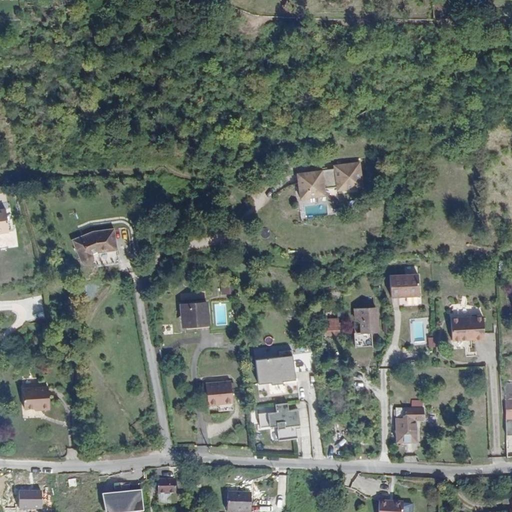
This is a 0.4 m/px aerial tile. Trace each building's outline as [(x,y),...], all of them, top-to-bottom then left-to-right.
[(451,22),(440,22),(441,38),(452,37),(451,22)] [(339,193),(354,191),(364,190),(363,180),(366,179),(364,165),(354,166),(337,168),(337,172),(310,174),(299,176),(302,201),(311,200),(327,198),(326,191),(339,189),(339,193)] [(10,213),(0,214),(0,236),(2,236),(3,239),(14,237),(10,213)] [(120,260),(121,265),(123,265),(118,231),(112,232),(116,260),(120,260)] [(99,264),(101,264),(106,263),(116,260),(112,232),(98,234),(94,236),(99,264)] [(88,264),(90,266),(99,264),(94,236),(78,242),(85,259),(88,264)] [(418,296),(417,275),(389,276),(390,297),(418,296)] [(235,294),(235,286),(222,287),(223,295),(235,294)] [(207,323),(206,303),(179,305),(180,317),(185,316),(185,325),(207,323)] [(360,321),(361,331),(367,331),(377,330),(376,317),(369,317),(368,308),(354,309),(355,321),(360,321)] [(482,318),(449,320),(450,341),(483,339),(482,318)] [(336,322),(336,319),(323,320),(324,333),(343,332),(342,322),(336,322)] [(423,320),(412,321),(415,341),(426,339),(423,320)] [(294,377),(293,371),(291,352),(291,348),(277,350),(278,355),(254,357),(256,381),(269,380),(269,382),(281,381),(281,379),(294,377)] [(314,350),(291,352),(293,371),(310,370),(309,360),(315,360),(314,350)] [(217,401),(221,401),(221,402),(231,401),(229,380),(204,383),(207,404),(217,403),(217,401)] [(286,385),(263,385),(263,393),(286,393),(286,385)] [(44,409),(44,412),(53,412),(51,389),(28,389),(29,409),(38,410),(44,409)] [(276,411),(259,413),(260,428),(277,426),(278,438),(301,436),(298,409),(289,410),(289,403),(275,404),(276,411)] [(421,407),(395,408),(395,442),(414,442),(414,419),(421,419),(421,407)] [(368,443),(367,427),(357,428),(358,444),(368,443)] [(332,429),(324,429),(325,442),(332,441),(332,429)] [(156,476),(156,494),(173,494),(173,476),(156,476)] [(105,511),(144,511),(142,490),(104,495),(105,511)] [(242,511),(249,511),(250,493),(227,492),(226,511),(242,511)] [(173,504),(173,494),(156,494),(156,504),(173,504)] [(400,511),(401,502),(377,500),(376,511),(400,511)]
